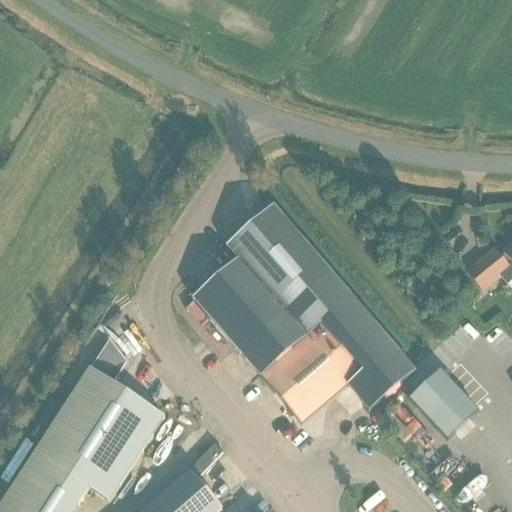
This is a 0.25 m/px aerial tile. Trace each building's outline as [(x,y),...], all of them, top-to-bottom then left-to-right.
[(176,173),(185,179),(191,170),(182,164),(176,173)] [(192,301),(240,356),(331,278),(272,209),(226,249),(237,262),(192,301)] [(511,247),(502,255),(504,257),(500,260),(493,252),(466,275),(480,292),(511,266),(511,247)] [(240,356),(261,380),(321,328),(341,351),(372,325),(331,278),(240,356)] [(372,325),(341,351),(361,375),(346,387),(369,414),(401,387),(415,375),(372,325)] [(261,380),(260,380),(300,427),(346,387),(361,375),(341,351),(321,328),(261,380)] [(164,420),(112,386),(126,366),(127,365),(109,342),(108,343),(89,372),(0,508),(0,511),(75,511),(88,492),(108,505),(164,420)] [(438,431),(451,419),(463,432),(482,415),(440,371),(409,400),(438,431)] [(221,511),(189,475),(146,511),(221,511)]
